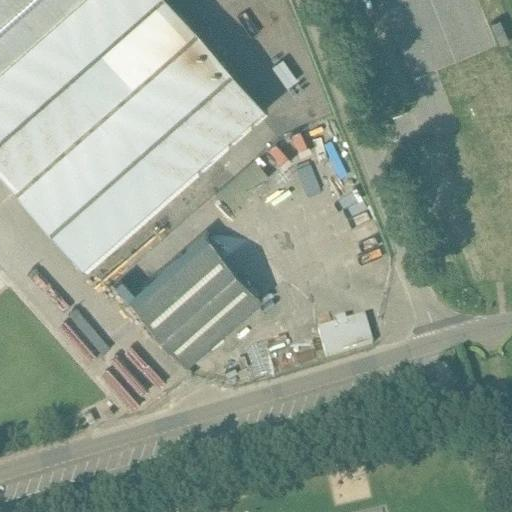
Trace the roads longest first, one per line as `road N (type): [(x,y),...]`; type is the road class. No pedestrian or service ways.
road 1 (unclassified): [(0,469),(436,340)]
road 2 (unclassified): [(436,340),(305,0)]
